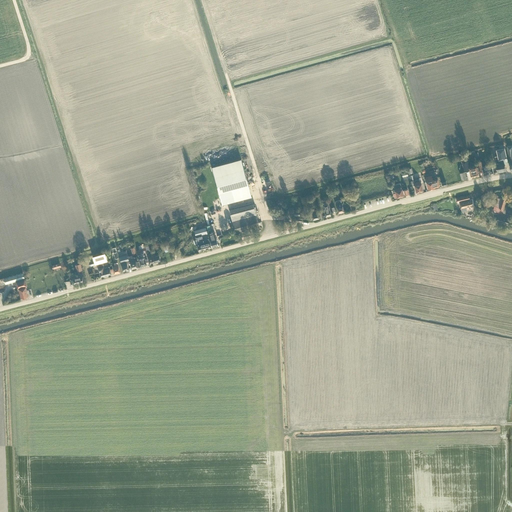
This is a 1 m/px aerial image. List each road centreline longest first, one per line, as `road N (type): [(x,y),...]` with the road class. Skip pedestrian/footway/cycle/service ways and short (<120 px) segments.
road 1 (tertiary): [(0,309),(511,175)]
road 2 (unknown): [(286,434),(511,424)]
